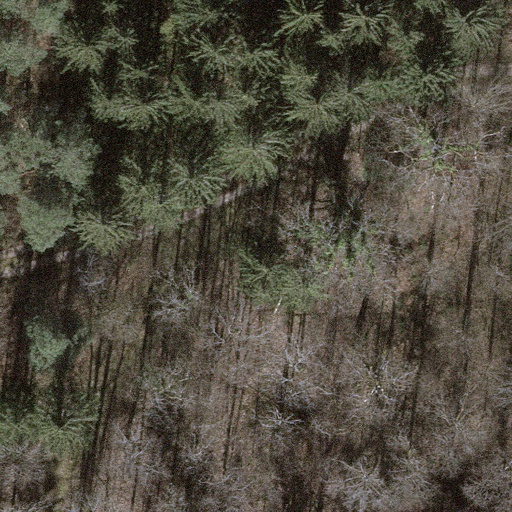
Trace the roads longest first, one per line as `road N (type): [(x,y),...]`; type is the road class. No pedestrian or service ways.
road 1 (track): [(214,204),(89,391),(53,511)]
road 2 (track): [(511,74),(420,79),(267,149),(214,204)]
road 3 (track): [(0,259),(214,204)]
